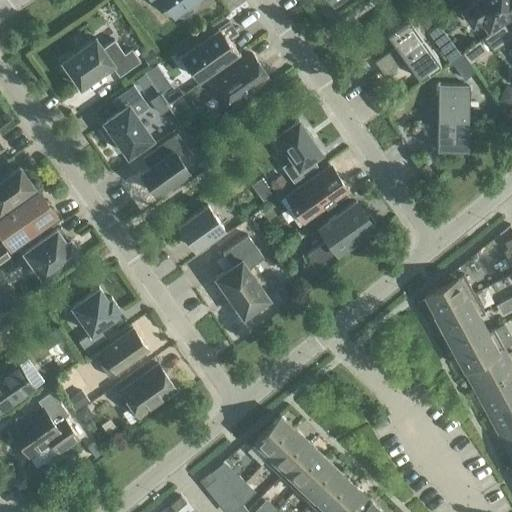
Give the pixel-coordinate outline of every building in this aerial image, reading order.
[(152,0),(155,3),(158,0),(162,0),(174,16),(178,14),(180,17),(184,17),(192,11),(193,7),(191,5),(197,0),(152,0)] [(511,0),(473,0),(469,3),(470,4),(462,10),(472,24),(480,18),(488,29),(511,12),(511,0)] [(418,78),(440,63),(408,18),(386,33),(396,46),(374,61),(384,75),(405,60),(418,78)] [(187,72),(190,70),(192,69),(198,78),(235,53),(226,39),(237,32),(229,20),(204,38),(204,37),(203,38),(200,41),(200,40),(199,41),(177,57),(187,72)] [(511,35),(503,23),(484,37),(493,50),(511,36),(511,35)] [(111,64),(112,66),(119,76),(140,61),(131,48),(124,53),(114,39),(102,48),(95,38),(62,61),(80,86),(111,64)] [(479,41),(463,53),(463,54),(468,60),(470,63),(486,51),(479,41)] [(450,47),(444,52),(451,62),(453,61),(462,55),(457,49),(450,47)] [(159,60),(152,50),(142,57),(149,67),(159,60)] [(269,78),(252,53),(215,79),(232,104),(269,78)] [(462,55),(453,61),(457,67),(468,60),(463,54),(462,55)] [(163,74),(156,65),(145,73),(152,82),(163,74)] [(144,73),(136,79),(143,89),(151,83),(144,73)] [(133,85),(113,100),(120,110),(105,121),(113,133),(114,135),(115,135),(118,140),(119,142),(128,154),(151,137),(135,115),(148,106),(133,85)] [(470,87),(438,86),(436,148),(468,149),(470,87)] [(167,109),(158,96),(150,101),(160,114),(167,109)] [(283,166),(293,181),(316,165),(312,158),(321,152),(313,141),(314,140),(311,137),(308,133),(309,133),(306,129),(306,130),(298,119),(275,135),(292,159),(283,166)] [(176,132),(157,146),(164,156),(141,172),(156,193),(188,170),(180,159),(190,152),(176,132)] [(198,164),(202,170),(208,166),(204,160),(198,164)] [(299,226),(349,190),(348,189),(348,190),(331,166),(331,165),(331,164),(280,200),(281,201),(287,197),(294,207),(293,208),(295,211),(296,210),(304,221),(298,225),(299,226)] [(0,180),(0,209),(33,186),(19,166),(0,180)] [(282,176),(271,184),(278,194),(289,187),(282,176)] [(257,191),(264,200),(272,194),(265,185),(257,191)] [(53,214),(38,192),(0,219),(0,229),(10,244),(53,214)] [(328,238),(326,239),(307,253),(315,265),(336,250),(337,251),(373,226),(356,201),(320,226),(328,238)] [(178,225),(194,248),(224,227),(208,205),(178,225)] [(65,242),(56,229),(24,251),(42,277),(79,251),(70,239),(65,242)] [(263,257),(247,234),(222,252),(231,265),(216,276),(214,277),(215,278),(216,278),(242,315),(241,315),(242,316),(244,315),(268,298),(268,299),(269,298),(268,296),(248,268),(263,257)] [(0,255),(0,262),(9,256),(6,251),(0,255)] [(0,273),(0,295),(6,304),(16,297),(0,273)] [(463,273),(458,276),(424,294),(435,314),(474,293),(463,273)] [(90,332),(88,334),(78,340),(86,351),(105,337),(98,327),(117,313),(115,310),(119,308),(111,297),(107,299),(98,286),(71,305),(90,332)] [(484,312),(474,293),(435,314),(445,332),(478,315),(478,316),(484,312)] [(478,315),(445,332),(455,350),(487,333),(487,332),(478,316),(478,315)] [(65,336),(58,326),(39,340),(46,350),(65,336)] [(133,327),(99,351),(93,355),(108,376),(148,349),(133,327)] [(493,328),(489,330),(487,332),(487,333),(455,350),(464,368),(502,348),(503,349),(504,348),(493,328)] [(502,348),(464,368),(477,391),(511,372),(511,365),(503,349),(502,348)] [(0,411),(34,387),(18,364),(0,376),(0,411)] [(122,393),(121,394),(118,396),(126,408),(130,405),(139,417),(177,390),(158,364),(120,390),(122,393)] [(511,402),(511,372),(477,391),(489,415),(511,402)] [(40,410),(11,431),(26,452),(28,455),(31,453),(50,440),(56,449),(58,452),(61,449),(61,450),(75,440),(78,438),(76,435),(76,434),(64,417),(68,414),(51,390),(38,400),(43,408),(40,410)] [(89,402),(82,391),(67,401),(75,412),(89,402)] [(511,432),(511,402),(489,415),(502,438),(511,432)] [(296,429),(280,414),(254,441),(269,456),(270,457),(296,429)] [(311,443),(296,429),(270,457),(269,456),(264,461),(280,476),(311,443)] [(511,432),(502,438),(511,456),(511,432)] [(94,442),(87,447),(95,457),(102,452),(94,442)] [(325,458),(311,443),(280,476),(295,490),(325,458)] [(340,472),(325,458),(295,490),(310,504),(340,472)] [(216,478),(210,471),(199,480),(205,487),(216,478)] [(330,511),(355,486),(340,472),(310,504),(318,511),(330,511)] [(358,511),(370,500),(355,486),(330,511),(358,511)] [(186,502),(181,495),(170,504),(175,511),(186,502)] [(382,511),(370,500),(358,511),(382,511)]
